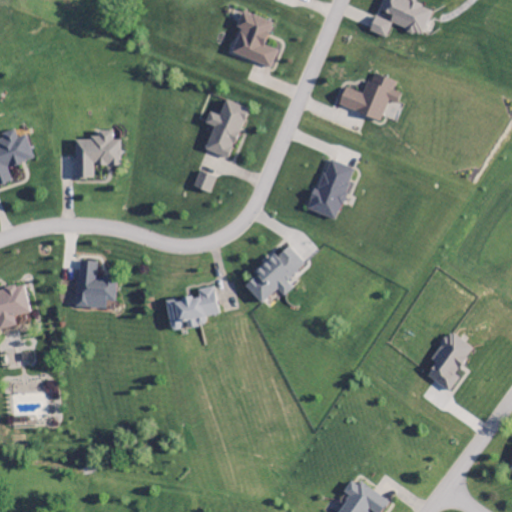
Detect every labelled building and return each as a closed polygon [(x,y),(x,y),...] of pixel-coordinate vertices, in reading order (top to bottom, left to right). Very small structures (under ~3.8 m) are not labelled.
[(432,11),(404,0),(383,0),(378,13),(392,18),(389,26),(421,38),(432,11)] [(231,56),(270,70),(276,53),(264,48),(272,24),(242,13),(236,29),(240,31),(231,56)] [(391,24),(374,19),(369,34),(386,39),(391,24)] [(381,123),(387,102),(397,105),(400,94),(393,92),(396,83),(373,76),(371,84),(366,83),(362,95),(344,90),(338,110),(381,123)] [(229,161),(247,111),(225,102),(219,118),(209,114),(204,126),(213,129),(205,153),(229,161)] [(0,187),(12,184),(7,170),(33,162),(26,137),(16,140),(14,132),(0,136),(0,187)] [(74,141),(75,181),(94,181),(94,169),(121,168),(120,142),(112,142),(112,133),(96,133),(97,141),(74,141)] [(337,223),(354,171),(328,163),(319,192),(313,191),(305,212),(337,223)] [(215,180),(199,173),(193,189),(209,196),(215,180)] [(261,307),(276,292),(283,299),(292,291),(286,284),(304,266),(287,249),(277,259),(273,256),(252,276),(255,278),(244,289),(261,307)] [(77,310),(105,311),(105,304),(115,304),(115,280),(97,279),(97,264),(78,263),(77,310)] [(23,287),(0,291),(0,331),(16,328),(14,318),(29,315),(23,287)] [(165,305),(170,334),(184,332),(184,331),(206,327),(204,319),(218,317),(212,289),(196,292),(197,298),(165,305)] [(427,379),(453,396),(468,373),(461,368),(473,351),(449,334),(430,362),(435,366),(427,379)] [(339,511),(366,511),(367,511),(383,511),(389,503),(350,482),(343,496),(347,498),(339,511)]
